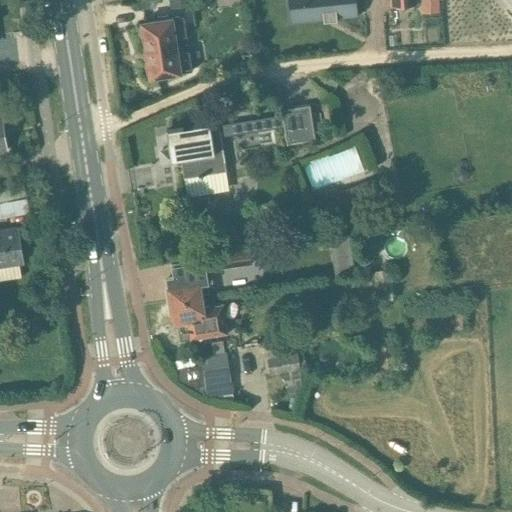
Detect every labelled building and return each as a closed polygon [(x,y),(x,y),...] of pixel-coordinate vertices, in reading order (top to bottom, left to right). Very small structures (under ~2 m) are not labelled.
[(192,0),(169,0),(171,13),(194,10),(192,0)] [(358,16),(356,0),(290,0),(293,23),(358,16)] [(438,0),(421,0),(422,13),(439,12),(438,0)] [(151,78),(192,71),(189,50),(178,52),(176,37),(187,36),(184,16),(142,23),(143,27),(141,27),(142,38),(145,37),(148,63),(146,64),(148,74),(150,74),(151,78)] [(310,106),(282,110),(284,118),(285,126),(288,144),(316,140),(310,106)] [(0,152),(8,151),(2,114),(0,114),(0,152)] [(210,124),(167,131),(172,161),(182,160),(185,178),(226,172),(221,137),(285,126),(284,118),(219,128),(211,130),(210,124)] [(471,173),(460,166),(454,177),(464,183),(471,173)] [(226,172),(185,178),(188,197),(229,190),(226,172)] [(374,195),(368,179),(321,197),(328,214),(374,195)] [(26,183),(0,184),(0,202),(1,215),(28,213),(26,183)] [(343,224),(355,225),(355,217),(343,216),(343,224)] [(0,266),(24,264),(19,227),(0,229),(0,266)] [(330,238),(332,256),(352,254),(349,235),(330,238)] [(396,235),(381,239),(386,256),(400,252),(396,235)] [(213,269),(251,262),(249,248),(211,255),(213,269)] [(207,281),(207,282),(213,281),(209,256),(170,262),(171,273),(167,273),(168,279),(169,286),(167,287),(169,301),(202,296),(200,282),(207,281)] [(356,287),(384,282),(392,281),(390,269),(358,275),(353,276),(356,287)] [(400,315),(465,305),(460,273),(395,284),(400,315)] [(225,314),(223,304),(204,307),(202,296),(169,301),(172,317),(174,317),(175,324),(178,324),(181,341),(229,334),(225,314)] [(206,384),(231,380),(226,351),(200,355),(206,384)] [(298,352),(267,357),(271,373),(278,372),(288,383),(289,393),(303,391),(299,368),(300,368),(298,352)]
